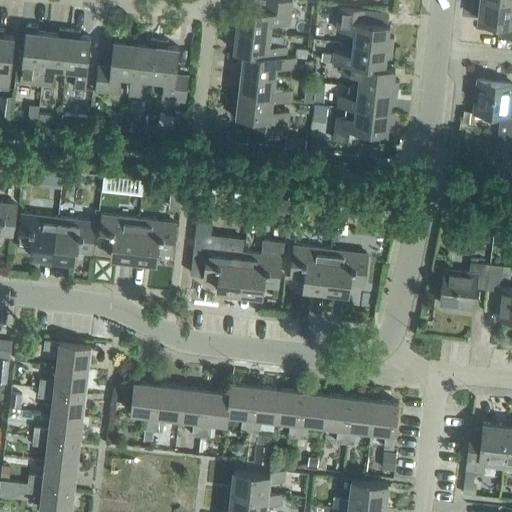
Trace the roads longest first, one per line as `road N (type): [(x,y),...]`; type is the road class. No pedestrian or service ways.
road 1 (residential): [(0,291),(119,308),(188,342),(360,359),(383,346)]
road 2 (residential): [(383,346),(397,322),(423,187),(437,47)]
road 3 (residential): [(209,17),(36,0)]
road 4 (residential): [(439,379),(421,511)]
